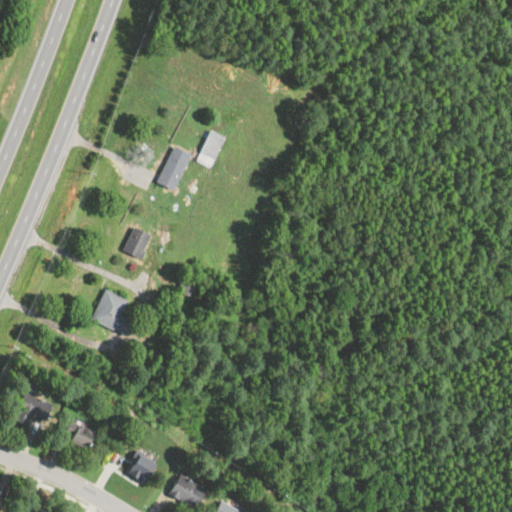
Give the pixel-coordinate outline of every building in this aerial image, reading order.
[(190,153),(173,145),(156,181),(173,190),(190,153)] [(140,258),(151,234),(133,226),(122,250),(140,258)] [(120,314),(127,299),(104,288),(90,319),(126,335),(133,320),(120,314)] [(11,418),(21,390),(50,402),(44,419),(32,414),(31,416),(30,415),(29,415),(26,423),(11,418)] [(60,433),(66,419),(90,429),(82,446),(72,442),(65,439),(67,436),(64,435),(60,433)] [(121,473),(137,483),(149,463),(133,453),(121,473)] [(202,489),(175,473),(163,494),(190,510),(202,489)] [(213,511),(220,499),(241,511),(213,511)]
